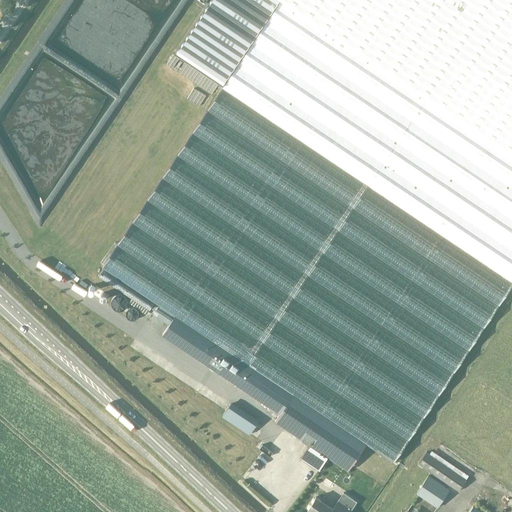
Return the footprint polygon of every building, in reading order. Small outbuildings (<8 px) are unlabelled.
[(511,0),(209,0),(175,52),(224,85),(280,1),(511,155),(511,0)] [(224,85),(102,267),(175,316),(161,336),(273,411),(271,414),(275,417),(277,414),(279,416),(274,421),(283,427),(299,438),(302,440),(292,453),(311,465),(320,452),(332,460),(336,455),(343,461),(358,439),(393,462),(511,285),(511,155),(280,1),(224,85)] [(112,301),(111,304),(112,307),(114,310),(117,311),(120,311),(123,310),(125,310),(126,307),(127,304),(127,301),(126,298),(123,296),(120,295),(118,295),(115,296),(113,298),(112,301)] [(138,316),(138,315),(138,314),(138,313),(138,311),(138,310),(137,310),(136,309),(135,308),(133,308),(132,308),(131,308),(130,308),(129,309),(128,309),(127,310),(126,311),(126,312),(126,314),(126,315),(126,316),(127,317),(127,318),(128,319),(129,319),(130,320),(131,320),(132,320),(133,320),(134,320),(135,320),(136,319),(137,318),(138,317),(138,316)] [(161,321),(166,315),(156,308),(152,314),(161,321)] [(231,403),(222,416),(249,435),(258,421),(231,403)] [(458,491),(466,479),(426,452),(418,464),(458,491)] [(437,508),(449,490),(428,476),(416,494),(437,508)] [(308,509),(312,511),(349,511),(356,502),(343,493),(333,508),(316,497),(308,509)]
